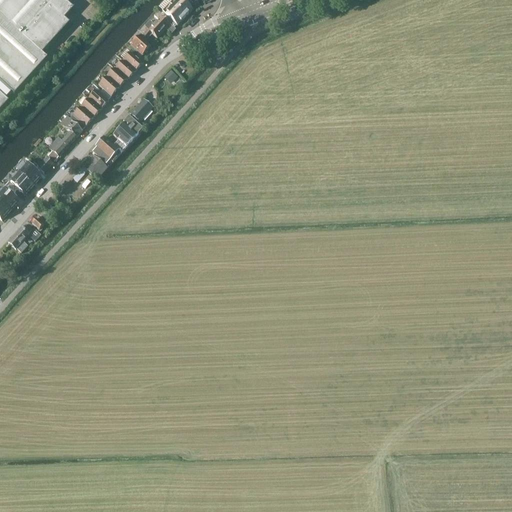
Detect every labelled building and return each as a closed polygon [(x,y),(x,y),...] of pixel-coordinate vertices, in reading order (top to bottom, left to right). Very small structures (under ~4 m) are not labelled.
[(0,0),(0,111),(8,102),(6,100),(12,93),(15,95),(47,60),(42,56),(69,26),(64,21),(73,11),(60,0),(0,0)] [(185,19),(192,11),(180,0),(175,0),(170,5),(185,19)] [(177,27),(185,19),(170,5),(163,13),(166,16),(164,18),(173,26),(174,24),(177,27)] [(172,28),(174,26),(173,26),(164,18),(159,13),(154,18),(159,23),(155,27),(150,23),(141,32),(148,39),(152,35),(157,40),(166,30),(172,36),(176,31),(172,28)] [(142,56),(150,48),(144,43),(148,39),(141,32),(135,38),(137,40),(131,46),(142,56)] [(141,58),(142,56),(131,46),(130,47),(138,55),(141,58)] [(136,74),(143,65),(131,54),(123,62),(136,74)] [(128,82),(136,74),(123,62),(116,71),(128,81),(128,82)] [(120,89),(128,81),(116,71),(115,69),(107,78),(120,89)] [(169,83),(176,77),(171,73),(165,78),(169,83)] [(120,89),(107,78),(99,87),(104,91),(102,93),(110,100),(120,89)] [(89,100),(102,111),(109,103),(108,102),(110,100),(102,93),(100,94),(97,92),(89,100)] [(94,120),(102,111),(89,100),(82,109),(94,120)] [(141,124),(155,109),(145,100),(131,115),(141,124)] [(86,129),(94,120),(82,109),(77,114),(79,115),(78,117),(79,119),(77,121),(86,129)] [(77,121),(79,119),(78,117),(79,115),(77,114),(71,121),(66,116),(59,124),(70,133),(76,139),(82,132),(74,124),(77,121)] [(120,155),(136,138),(144,130),(129,117),(123,124),(125,125),(113,137),(118,142),(113,148),(120,155)] [(82,132),(86,129),(77,121),(74,124),(82,132)] [(55,162),(76,139),(70,133),(49,157),(55,162)] [(112,164),(120,155),(113,148),(104,139),(95,148),(96,149),(93,154),(95,155),(106,166),(110,162),(112,164)] [(96,181),(108,168),(106,166),(95,155),(83,169),(73,180),(78,183),(87,173),(96,181)] [(44,174),(45,174),(53,165),(47,160),(47,159),(38,169),(44,174)] [(30,161),(18,174),(33,188),(41,179),(34,173),(38,168),(30,161)] [(18,174),(7,187),(15,194),(18,191),(22,194),(24,192),(26,194),(26,195),(33,188),(18,174)] [(7,187),(0,194),(0,203),(10,213),(17,206),(14,203),(16,201),(12,198),(15,194),(7,187)] [(0,203),(0,219),(2,222),(10,213),(0,203)] [(40,232),(47,224),(39,217),(32,225),(40,232)] [(32,231),(25,226),(21,230),(21,229),(8,244),(21,255),(28,247),(23,243),(28,236),(32,231)]
